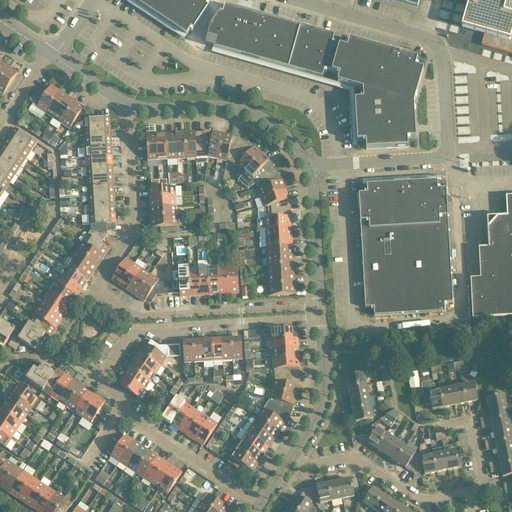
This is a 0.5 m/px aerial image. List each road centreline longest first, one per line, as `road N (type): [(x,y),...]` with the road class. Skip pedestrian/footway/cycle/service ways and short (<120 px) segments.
road 1 (residential): [(319,306),(130,317),(94,294),(132,234),(128,104)]
road 2 (unclassified): [(337,164),(448,153),(440,53),(424,36),(292,0)]
road 3 (residential): [(120,411),(125,401),(96,381),(131,328),(320,317)]
road 4 (residential): [(306,167),(284,136),(253,114),(128,104)]
road 5 (residential): [(468,491),(418,499),(357,459),(313,464),(293,453)]
road 6 (residential): [(259,504),(120,411)]
road 7 (residential): [(293,453),(321,399),(320,317)]
road 8 (residential): [(319,306),(306,167)]
